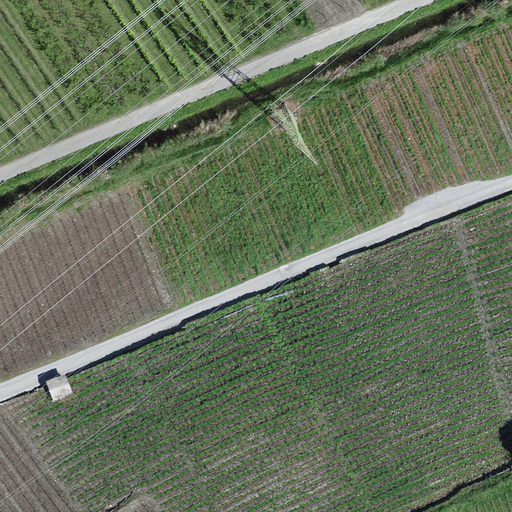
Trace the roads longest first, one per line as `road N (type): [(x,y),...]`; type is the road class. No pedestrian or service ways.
road 1 (unclassified): [(0,395),(511,182)]
road 2 (unclassified): [(0,177),(426,0)]
